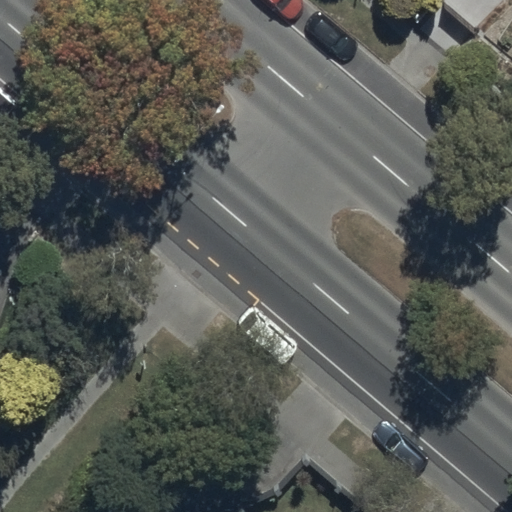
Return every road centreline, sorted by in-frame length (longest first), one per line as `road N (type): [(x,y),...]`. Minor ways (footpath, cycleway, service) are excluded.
road 1 (primary): [(264,239),(0,14)]
road 2 (primary): [(511,450),(264,239)]
road 3 (primary): [(189,0),(353,137)]
road 4 (primary): [(353,137),(511,272)]
road 5 (primary): [(353,137),(264,239)]
